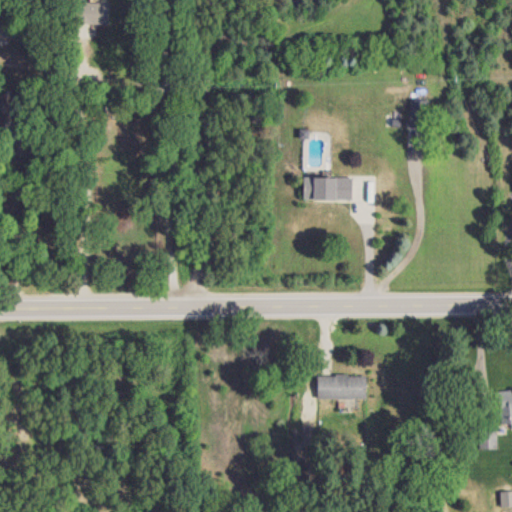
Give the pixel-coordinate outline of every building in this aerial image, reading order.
[(110,3),(80,2),(80,23),(110,24),(110,3)] [(410,109),(428,110),(428,100),(410,100),(410,109)] [(349,200),(350,178),(301,176),(300,199),(349,200)] [(364,375),(315,375),(315,398),(364,398),(364,375)] [(511,389),(498,390),(499,426),(511,425),(511,389)] [(478,449),(497,448),(497,431),(478,431),(478,449)] [(511,490),(499,492),(500,507),(511,506),(511,490)]
